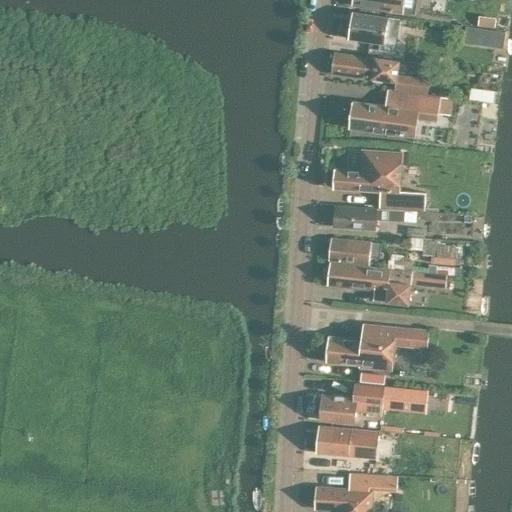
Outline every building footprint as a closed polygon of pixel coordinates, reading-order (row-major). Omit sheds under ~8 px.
[(353,0),(353,3),(400,10),(401,0),(353,0)] [(378,49),(398,52),(401,37),(385,34),(387,15),(352,10),(348,37),(379,42),(378,49)] [(495,16),(478,14),(477,23),(494,25),(495,16)] [(419,43),(423,22),(409,20),(406,41),(419,43)] [(394,87),(427,92),(428,77),(398,72),(399,60),(366,55),(366,56),(334,51),(331,72),(363,76),(364,72),(372,73),(371,76),(395,79),(394,87)] [(349,126),(415,135),(417,118),(436,121),(438,113),(450,114),(452,97),(387,88),(385,104),(352,100),(349,126)] [(462,106),(481,108),(483,95),(463,93),(462,106)] [(379,206),(424,209),(425,191),(400,190),(403,151),(362,148),(360,170),(334,168),(333,186),(380,190),(379,206)] [(404,220),(404,209),(335,204),(333,225),(375,228),(375,219),(404,220)] [(406,235),(422,235),(423,227),(406,227),(406,235)] [(330,259),(368,263),(369,255),(379,256),(380,241),(332,236),(330,259)] [(422,246),(421,255),(436,256),(454,258),(455,245),(437,244),(437,241),(423,240),(411,239),(410,245),(422,246)] [(372,298),(408,302),(412,270),(389,267),(329,261),(327,283),(373,288),(372,298)] [(425,287),(444,289),(446,275),(426,274),(425,287)] [(359,365),(392,368),(394,344),(427,347),(428,329),(362,323),(361,337),(329,334),(326,359),(358,363),(359,365)] [(320,418),(353,422),(355,409),(382,412),(384,384),(355,381),(353,396),(322,393),(321,404),(318,404),(317,415),(320,415),(320,418)] [(417,407),(444,410),(446,398),(418,395),(417,407)] [(317,451),(375,457),(377,430),(319,424),(317,451)] [(371,486),(396,489),(397,476),(372,473),(371,486)] [(337,511),(370,511),(372,488),(315,485),(314,503),(319,508),(338,509),(337,511)]
